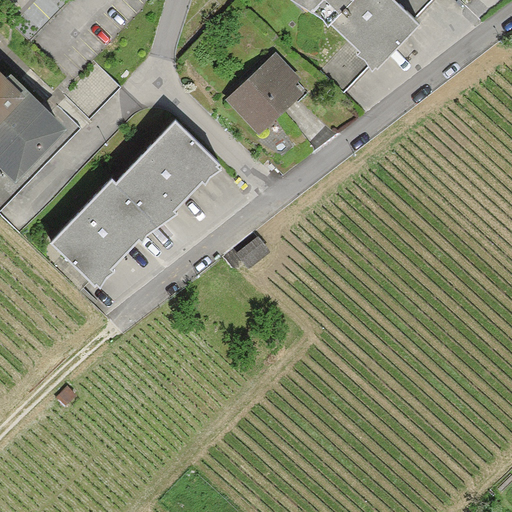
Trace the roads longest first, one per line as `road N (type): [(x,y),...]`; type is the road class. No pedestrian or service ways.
road 1 (residential): [(124,325),(511,32)]
road 2 (track): [(0,442),(124,325)]
